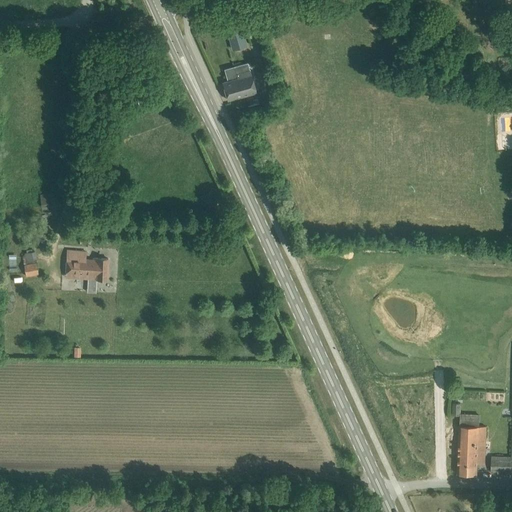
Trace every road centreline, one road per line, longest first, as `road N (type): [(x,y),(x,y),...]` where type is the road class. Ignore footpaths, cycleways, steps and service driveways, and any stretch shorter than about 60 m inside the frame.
road 1 (primary): [(383,495),(159,6)]
road 2 (residential): [(511,484),(420,483),(383,495)]
